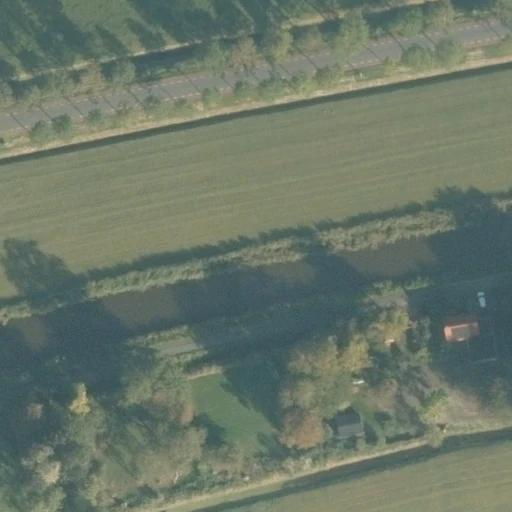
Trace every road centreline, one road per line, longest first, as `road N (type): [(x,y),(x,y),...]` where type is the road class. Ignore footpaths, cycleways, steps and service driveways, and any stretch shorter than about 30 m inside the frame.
road 1 (unclassified): [(0,394),(511,277)]
road 2 (secondary): [(0,127),(511,29)]
